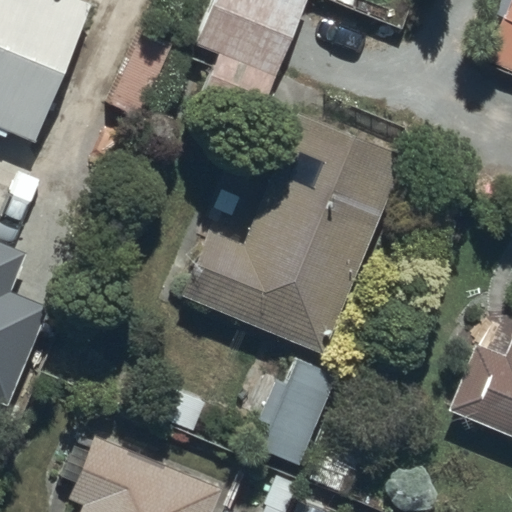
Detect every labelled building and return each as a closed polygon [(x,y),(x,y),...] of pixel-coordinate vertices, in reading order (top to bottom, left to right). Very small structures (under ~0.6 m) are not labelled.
[(0,0),(0,135),(31,148),(86,10),(61,0),(0,0)] [(303,0),(208,0),(192,47),(215,56),(195,113),(255,134),(303,0)] [(511,0),(506,0),(481,68),(511,79),(511,0)] [(202,239),(175,302),(316,362),(400,164),(292,119),(236,253),(202,239)] [(0,311),(9,315),(47,220),(8,205),(0,225),(0,311)] [(472,350),(445,417),(511,444),(511,338),(502,363),(472,350)] [(338,382),(292,365),(283,389),(269,384),(253,428),(263,431),(253,457),(304,476),(338,382)] [(213,511),(221,495),(91,440),(65,503),(82,511),(81,511),(213,511)]
